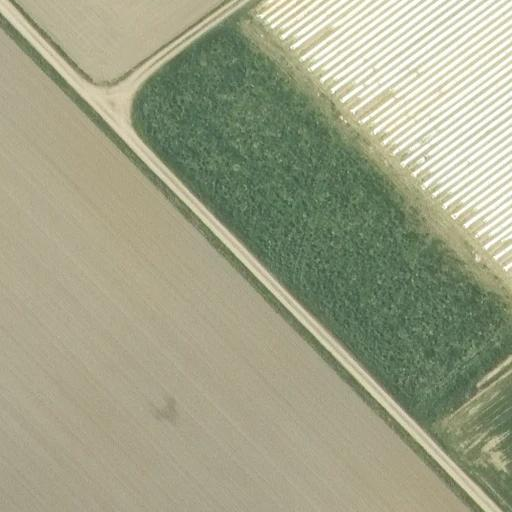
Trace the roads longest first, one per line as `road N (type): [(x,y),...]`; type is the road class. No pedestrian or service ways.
road 1 (track): [(96,106),(491,511)]
road 2 (track): [(96,106),(242,0)]
road 3 (track): [(0,6),(96,106)]
